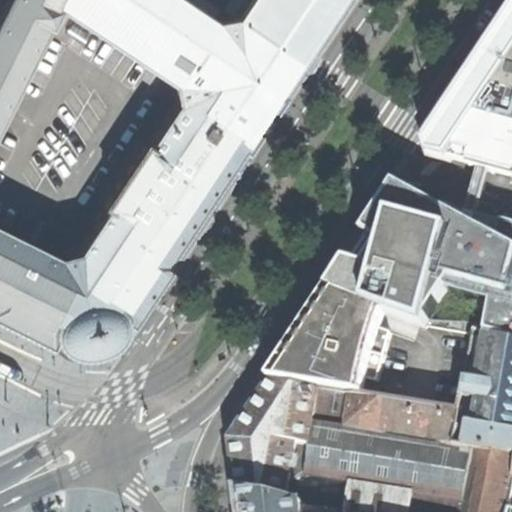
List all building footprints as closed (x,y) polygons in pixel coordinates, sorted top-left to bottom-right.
[(0,0),(0,324),(48,348),(52,350),(54,346),(69,358),(76,360),(84,359),(103,355),(111,352),(127,326),(133,329),(173,267),(169,263),(244,153),(249,154),(263,135),(268,128),(277,116),(277,110),(285,100),(282,94),(344,0),(0,0)] [(432,160),(482,174),(492,176),(511,180),(511,11),(477,64),(424,141),(432,160)] [(476,192),(470,215),(480,218),(487,195),(492,176),(482,174),(476,192)] [(401,186),(330,291),(386,314),(430,330),(456,284),(495,294),(486,337),(511,343),(511,226),(480,218),(470,215),(439,207),(401,186)] [(296,342),(269,384),(362,398),(366,382),(377,385),(392,336),(381,332),(386,314),(330,291),(296,342)] [(511,343),(486,337),(475,334),(472,355),(482,357),(477,384),(467,382),(461,414),(455,447),(511,456),(511,343)] [(236,462),(239,492),(288,503),(292,482),(294,482),(307,473),(306,478),(352,486),(347,511),(508,511),(509,510),(511,494),(511,456),(455,447),(461,414),(362,398),(269,384),(262,394),(265,396),(257,409),(241,434),(234,444),(236,462)] [(241,511),(329,511),(288,503),(239,492),(241,511)]
